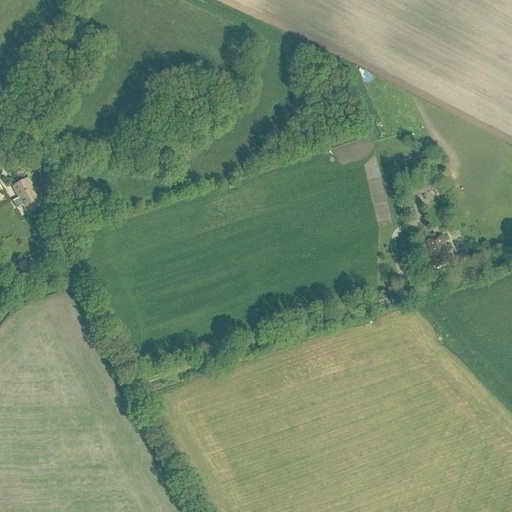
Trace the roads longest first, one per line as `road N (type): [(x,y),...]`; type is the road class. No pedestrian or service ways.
road 1 (unclassified): [(194,511),(85,301),(48,195),(34,171),(0,147)]
road 2 (track): [(132,388),(511,258)]
